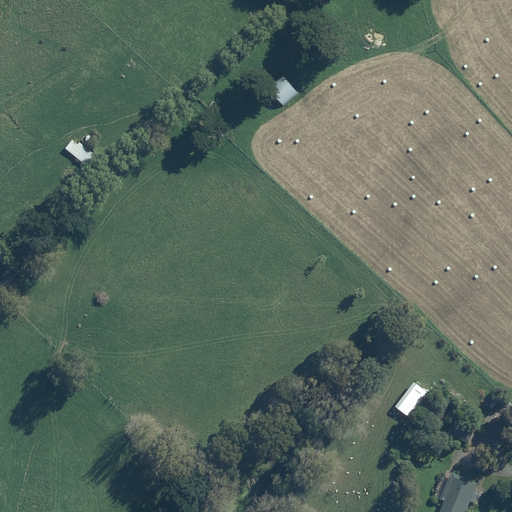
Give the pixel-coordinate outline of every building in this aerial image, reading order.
[(300,94),(286,76),(270,89),(284,107),(300,94)] [(66,148),(66,149),(91,169),(100,157),(81,141),(79,144),(73,140),(66,148)] [(0,286),(0,287),(19,269),(0,249),(0,286)] [(429,392),(415,381),(395,405),(409,416),(429,392)] [(455,420),(448,433),(469,443),(475,430),(455,420)] [(466,511),(472,502),(477,505),(483,494),(477,490),(480,485),(454,470),(439,498),(447,503),(441,511),(466,511)]
